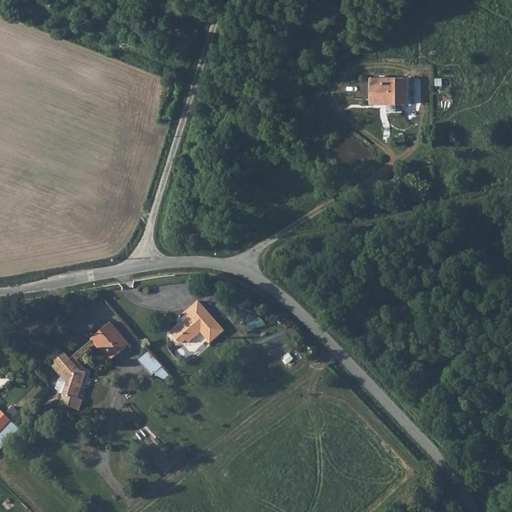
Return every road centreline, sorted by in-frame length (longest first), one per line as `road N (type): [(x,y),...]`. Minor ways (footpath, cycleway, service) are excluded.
road 1 (residential): [(471,511),(450,472),(293,307),(236,270)]
road 2 (unclassified): [(143,265),(223,0)]
road 3 (track): [(288,232),(511,198)]
road 4 (unclassified): [(0,294),(143,265)]
